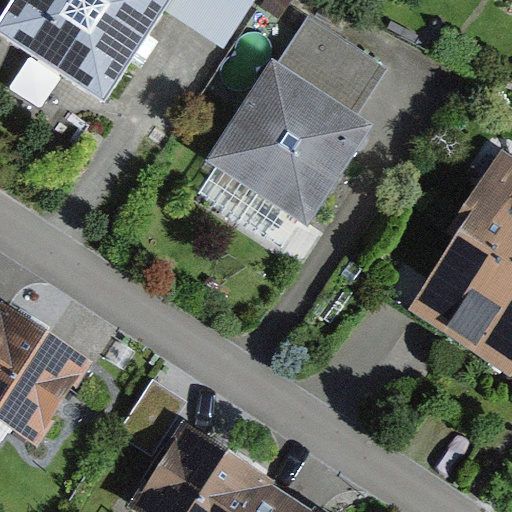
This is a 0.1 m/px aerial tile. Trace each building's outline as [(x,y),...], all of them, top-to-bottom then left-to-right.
[(167,38),(109,0),(27,0),(0,41),(0,98),(89,156),(167,38)] [(386,116),(282,59),(184,235),(287,293),(386,116)] [(511,408),(511,216),(481,199),(396,350),(509,413),(511,408)] [(79,394),(0,343),(0,485),(14,494),(79,394)] [(256,511),(175,461),(142,511),(256,511)]
